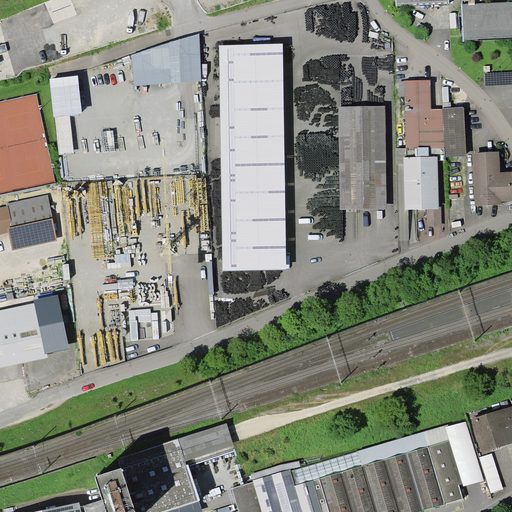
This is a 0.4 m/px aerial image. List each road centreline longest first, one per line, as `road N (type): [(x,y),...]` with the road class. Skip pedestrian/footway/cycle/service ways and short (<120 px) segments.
road 1 (residential): [(0,422),(511,221)]
road 2 (residential): [(49,73),(300,0)]
road 3 (residential): [(369,0),(384,22),(468,85),(511,139)]
